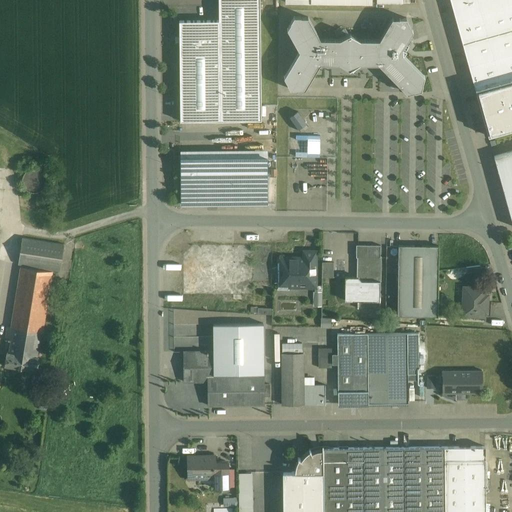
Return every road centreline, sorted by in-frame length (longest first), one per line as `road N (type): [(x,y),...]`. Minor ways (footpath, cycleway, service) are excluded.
road 1 (residential): [(511,426),(154,428)]
road 2 (residential): [(154,219),(485,221)]
road 3 (unclassified): [(153,207),(60,235),(17,230),(0,322)]
road 4 (residential): [(427,0),(485,221)]
road 5 (residential): [(154,219),(154,428)]
road 6 (residential): [(151,0),(153,207)]
